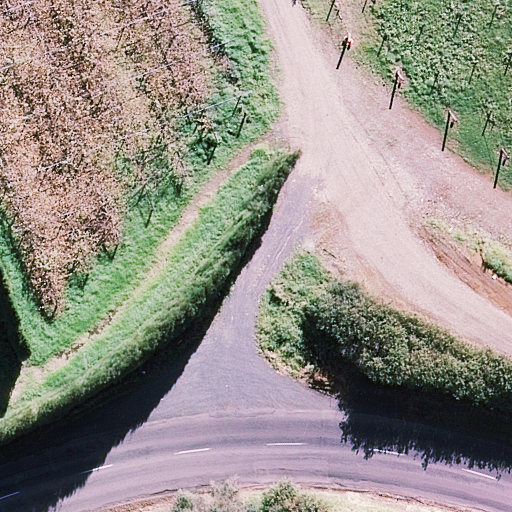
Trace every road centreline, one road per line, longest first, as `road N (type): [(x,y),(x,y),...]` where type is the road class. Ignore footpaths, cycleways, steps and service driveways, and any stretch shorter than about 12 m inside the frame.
road 1 (secondary): [(0,508),(157,456),(243,449),(357,454),(511,481)]
road 2 (track): [(275,0),(295,65),(305,172),(289,235),(251,290),(213,374),(193,453)]
